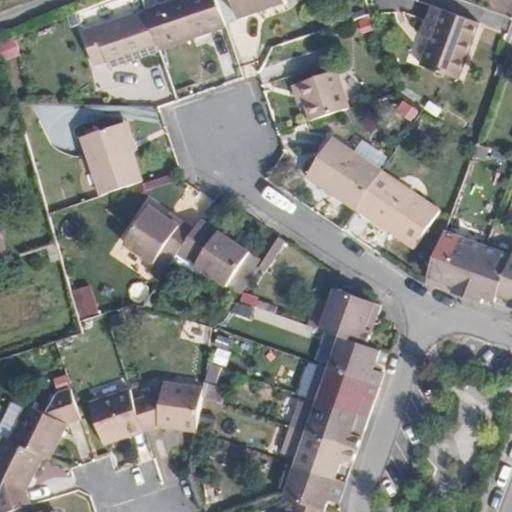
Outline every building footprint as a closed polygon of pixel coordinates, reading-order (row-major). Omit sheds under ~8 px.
[(229,41),(215,0),(188,0),(146,15),(149,26),(160,57),(212,39),(215,47),(229,41)] [(290,2),(289,0),(237,0),(244,19),(290,2)] [(459,78),(480,21),(432,4),(422,34),(431,37),(421,64),(459,78)] [(160,57),(149,26),(134,32),(131,20),(87,35),(100,75),(122,67),(124,74),(160,60),(160,57)] [(321,118),(365,103),(343,39),(300,53),(321,118)] [(403,101),(396,113),(413,122),(419,110),(403,101)] [(125,125),(119,126),(130,155),(134,153),(125,125)] [(79,139),(98,198),(140,184),(119,126),(79,139)] [(363,212),(388,175),(339,142),(317,176),(348,198),(347,201),(363,212)] [(439,208),(388,175),(363,212),(378,224),(381,221),(414,242),(439,208)] [(273,266),(203,222),(173,269),(186,276),(192,267),(248,301),(273,266)] [(170,274),(189,245),(179,240),(176,244),(143,224),(121,260),(151,280),(160,266),(170,274)] [(454,266),(441,261),(432,288),(469,300),(485,252),(461,245),(454,266)] [(511,261),(485,252),(469,300),(480,304),(483,296),(498,301),(511,261)] [(511,261),(498,301),(511,305),(511,261)] [(72,293),(81,320),(100,313),(91,286),(72,293)] [(344,341),(369,350),(384,312),(336,296),(330,309),(319,305),(316,306),(308,329),(344,341)] [(384,393),(389,381),(379,377),(385,356),(369,350),(344,341),(333,375),(384,393)] [(380,407),(384,393),(333,375),(323,405),(364,420),(370,403),(380,407)] [(136,401),(146,434),(168,427),(199,436),(205,392),(175,384),(174,389),(136,401)] [(9,435),(14,437),(53,456),(62,460),(78,425),(91,420),(81,391),(66,396),(57,418),(24,404),(9,435)] [(136,401),(133,392),(98,404),(111,444),(146,434),(136,401)] [(374,424),(380,407),(370,403),(364,420),(374,424)] [(323,405),(312,438),(362,457),(367,442),(358,438),(364,420),(323,405)] [(367,442),(374,424),(364,420),(358,438),(367,442)] [(8,503),(11,511),(23,511),(42,506),(37,490),(53,456),(14,437),(0,467),(0,474),(18,482),(8,503)] [(312,438),(300,474),(340,488),(347,465),(357,470),(362,457),(312,438)] [(340,488),(300,474),(290,504),(299,508),(312,511),(330,511),(335,502),(345,506),(349,492),(340,488)]
